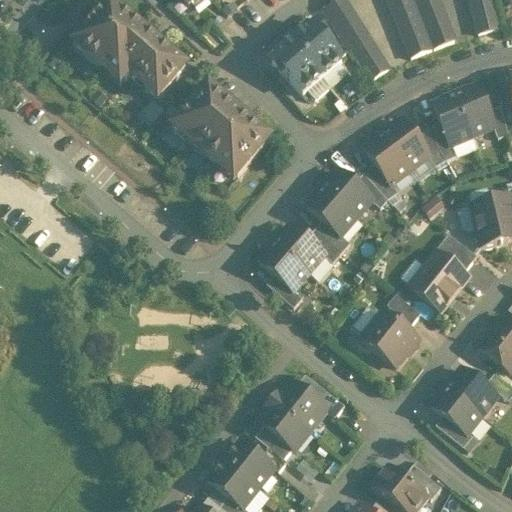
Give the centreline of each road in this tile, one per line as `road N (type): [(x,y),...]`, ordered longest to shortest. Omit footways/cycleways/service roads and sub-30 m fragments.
road 1 (residential): [(0,119),(170,266),(200,281),(218,275)]
road 2 (residential): [(316,154),(412,90),(511,56)]
road 3 (residential): [(163,511),(294,342)]
road 4 (residential): [(316,154),(258,90),(247,64),(254,40),(309,0)]
road 5 (residential): [(391,423),(494,293),(511,284)]
road 6 (residential): [(218,275),(316,154)]
road 7 (residential): [(391,423),(504,511)]
road 8 (residential): [(294,342),(391,423)]
